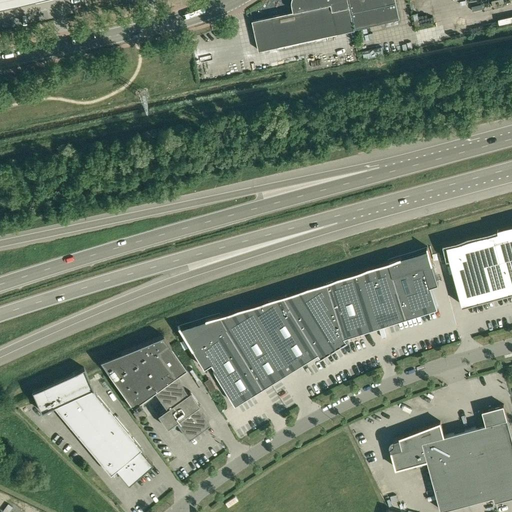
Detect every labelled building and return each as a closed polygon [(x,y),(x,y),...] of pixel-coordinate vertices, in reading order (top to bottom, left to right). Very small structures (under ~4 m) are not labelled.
[(0,0),(0,8),(0,7),(30,0),(31,1),(34,0),(0,0)] [(252,20),(259,50),(355,29),(348,0),(291,0),(292,2),(292,4),(294,11),(252,20)] [(400,18),(396,1),(395,0),(349,0),(352,11),(355,28),(400,18)] [(498,230),(443,245),(447,259),(450,258),(451,261),(453,271),(462,305),(511,291),(511,225),(498,229),(498,230)] [(180,325),(178,325),(192,347),(193,350),(203,366),(211,362),(237,403),(318,353),(321,357),(350,340),(347,336),(438,307),(431,285),(439,283),(433,263),(429,247),(427,247),(428,250),(402,258),(402,257),(325,281),(326,282),(327,282),(329,288),(289,300),(286,295),(287,294),(287,293),(207,318),(207,319),(181,327),(180,325)] [(200,428),(209,422),(197,405),(199,404),(199,405),(199,404),(190,391),(187,392),(175,375),(186,367),(171,346),(163,334),(100,360),(108,372),(132,405),(135,409),(141,404),(139,401),(154,390),(166,407),(157,414),(167,427),(170,425),(171,428),(172,427),(175,425),(173,422),(176,421),(187,437),(196,431),(197,431),(197,430),(199,428),(200,429),(200,428)] [(141,447),(133,438),(132,438),(128,433),(128,432),(114,415),(113,415),(109,410),(92,388),(93,388),(84,367),(32,390),(38,404),(41,411),(42,410),(45,409),(48,412),(51,409),(51,410),(52,409),(50,407),(53,406),(54,405),(110,473),(120,464),(133,479),(141,473),(149,466),(151,464),(153,463),(141,449),(140,448),(141,447)] [(189,370),(203,390),(205,388),(192,368),(189,370)] [(504,404),(482,410),(486,424),(466,429),(485,498),(493,496),(495,501),(511,496),(511,434),(508,418),(504,404)] [(147,415),(141,407),(133,413),(138,421),(147,415)] [(485,498),(466,429),(444,435),(441,421),(394,439),(395,439),(395,441),(394,443),(393,445),(391,446),(390,446),(396,468),(427,459),(441,510),(485,498)] [(248,511),(378,511),(358,469),(346,450),(248,511)]
